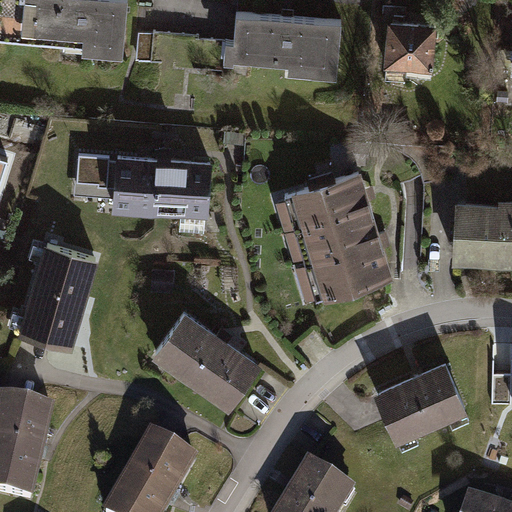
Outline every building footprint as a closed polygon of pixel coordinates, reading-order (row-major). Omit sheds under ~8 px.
[(0,0),(0,36),(34,40),(37,5),(50,6),(50,0),(0,0)] [(50,0),(50,6),(37,5),(34,40),(65,42),(65,40),(100,43),(99,52),(122,54),(127,0),(50,0)] [(233,57),(314,64),(313,72),(336,74),(341,20),(237,10),(233,57)] [(434,25),(391,21),(388,61),(409,63),(408,69),(428,71),(428,65),(431,65),(434,25)] [(151,61),(153,32),(142,31),(139,60),(151,61)] [(390,132),(389,141),(412,143),(414,126),(391,124),(390,132)] [(390,132),(368,130),(367,139),(389,141),(390,132)] [(115,196),(114,201),(135,203),(135,206),(182,209),(187,210),(187,207),(206,208),(207,208),(210,163),(165,160),(118,156),(118,159),(110,159),(110,155),(79,153),(79,158),(80,158),(78,179),(98,180),(98,185),(115,186),(115,196)] [(80,158),(79,158),(76,193),(115,196),(115,186),(98,185),(98,180),(78,179),(80,158)] [(316,297),(390,275),(379,237),(359,171),(285,193),(316,297)] [(511,199),(501,199),(500,205),(458,203),(455,257),(511,259),(511,199)] [(187,210),(182,209),(180,229),(204,231),(206,208),(187,207),(187,210)] [(23,330),(69,344),(81,303),(95,257),(49,243),(48,245),(51,246),(46,263),(43,262),(23,330)] [(170,273),(154,271),(153,288),(169,289),(170,273)] [(185,312),(156,351),(158,351),(159,349),(174,360),(172,362),(214,393),(216,391),(230,401),(229,403),(230,404),(258,365),(234,348),(185,312)] [(377,393),(397,438),(398,437),(399,437),(399,436),(413,430),(413,431),(414,430),(448,415),(449,415),(449,414),(463,408),(463,409),(465,408),(466,408),(446,363),(377,393)] [(0,491),(31,499),(43,446),(52,409),(4,398),(4,400),(6,400),(2,417),(0,416),(0,491)] [(449,415),(448,415),(453,426),(469,419),(465,408),(463,409),(463,408),(449,414),(449,415)] [(399,437),(398,437),(402,448),(419,441),(414,430),(413,431),(413,430),(399,436),(399,437)] [(107,511),(164,511),(172,499),(195,459),(153,434),(152,436),(154,438),(145,453),(143,451),(116,497),(119,498),(110,511),(108,511),(107,511)] [(281,511),(337,511),(342,504),(341,504),(350,490),(351,491),(352,489),(311,464),(281,511)] [(504,511),(469,501),(466,511),(504,511)]
